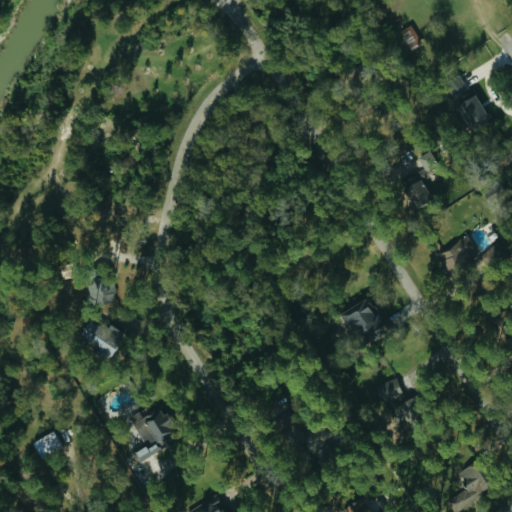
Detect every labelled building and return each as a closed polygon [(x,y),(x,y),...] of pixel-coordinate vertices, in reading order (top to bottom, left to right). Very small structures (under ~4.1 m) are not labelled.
[(421,43),(412,25),(399,31),(408,49),(421,43)] [(468,131),(489,123),(477,94),(457,102),(468,131)] [(423,168),(435,160),(428,150),(416,158),(423,168)] [(478,253),(470,237),(437,251),(446,271),(476,258),(482,272),(509,260),(501,242),(478,253)] [(385,320),(367,295),(340,315),(358,340),(385,320)] [(110,355),(122,331),(108,324),(106,329),(86,320),(77,340),(110,355)] [(382,405),(404,399),(397,378),(375,385),(382,405)] [(132,423),(145,445),(134,451),(139,461),(176,441),(158,409),(132,423)] [(40,458),(63,449),(55,431),(33,441),(40,458)] [(448,499),(456,511),(490,491),(473,464),(459,473),(468,487),(448,499)] [(370,511),(358,496),(338,511),(370,511)] [(225,511),(222,498),(183,509),(184,511),(225,511)]
